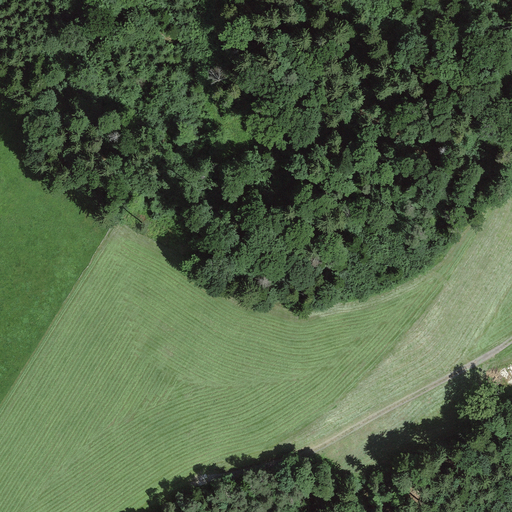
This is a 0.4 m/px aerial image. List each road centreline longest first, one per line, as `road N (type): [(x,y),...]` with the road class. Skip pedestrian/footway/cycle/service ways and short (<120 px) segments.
road 1 (track): [(511,344),(322,449)]
road 2 (track): [(50,0),(33,136)]
